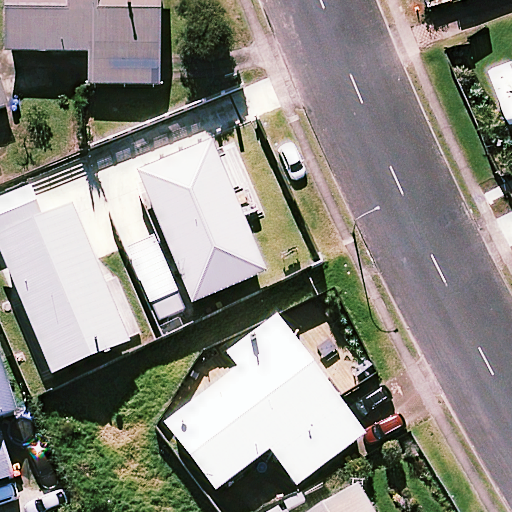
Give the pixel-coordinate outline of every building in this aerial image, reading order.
[(158,88),(157,0),(3,0),(3,56),(87,56),(87,88),(158,88)] [(261,234),(140,152),(94,219),(215,301),(261,234)] [(0,238),(40,220),(25,187),(0,198),(0,238)] [(360,438),(275,328),(230,363),(237,371),(163,428),(214,494),(268,452),(296,488),(360,438)] [(0,418),(16,414),(0,365),(0,483),(11,480),(0,446),(0,418)] [(370,511),(359,493),(328,511),(370,511)]
